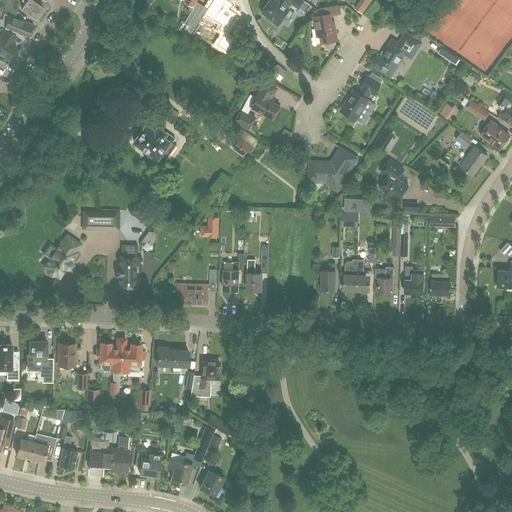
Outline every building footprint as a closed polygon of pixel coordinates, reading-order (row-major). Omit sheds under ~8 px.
[(16,15),(17,10),(11,7),(12,0),(6,0),(4,8),(16,15)] [(17,10),(19,0),(12,0),(11,7),(17,10)] [(39,11),(43,7),(33,0),(23,0),(25,2),(21,7),(35,17),(36,16),(38,16),(40,14),(39,11)] [(220,27),(218,30),(224,33),(235,14),(228,10),(232,4),(226,0),(211,0),(202,16),(216,24),(220,27)] [(269,19),(278,24),(292,3),(305,12),(311,5),(304,0),(303,0),(303,1),(301,0),(280,0),(280,2),(277,0),(269,0),(262,11),(270,17),(269,19)] [(355,8),(362,13),(365,8),(359,3),(355,8)] [(197,14),(191,11),(185,21),(190,24),(197,14)] [(321,35),(322,42),(325,42),(325,44),(327,48),(330,49),(332,48),(334,47),(335,42),(334,40),(337,40),(334,23),(331,24),(329,13),(314,16),(318,36),(321,35)] [(192,36),(201,21),(200,20),(202,18),(197,14),(190,24),(185,33),(192,36)] [(33,24),(10,15),(5,27),(5,28),(25,36),(33,24)] [(16,35),(5,29),(1,37),(0,36),(0,52),(10,58),(17,46),(11,43),(16,35)] [(391,76),(404,54),(411,58),(421,42),(406,32),(399,43),(392,38),(380,57),(379,57),(377,57),(376,57),(374,59),(373,60),(372,62),(373,63),(374,65),(391,76)] [(233,40),(224,34),(217,44),(228,51),(234,41),(233,40)] [(452,53),(442,46),(438,52),(448,59),(456,64),(460,58),(452,53)] [(374,93),(380,83),(367,76),(361,85),(364,86),(359,93),(354,90),(341,110),(356,119),(368,99),(366,97),(370,91),(374,93)] [(273,118),(280,106),(269,100),(276,88),(264,81),(259,91),(258,91),(255,96),(250,93),(245,103),(241,109),(235,121),(249,128),(255,117),(248,113),(252,106),(273,118)] [(511,122),(511,94),(506,90),(499,100),(506,105),(499,115),(509,122),(510,121),(511,122)] [(489,112),(470,99),(464,107),(484,120),(489,112)] [(451,118),(458,108),(450,103),(444,113),(451,118)] [(501,147),(510,135),(500,128),(500,127),(491,120),(481,134),(490,141),(491,140),(501,147)] [(169,153),(175,145),(172,142),(175,138),(159,126),(157,129),(153,126),(152,127),(147,124),(135,140),(158,157),(164,149),(169,153)] [(374,142),(383,148),(393,132),(384,126),(374,142)] [(461,131),(456,139),(465,146),(471,138),(461,131)] [(395,136),(387,153),(393,156),(402,140),(395,136)] [(251,144),(240,137),(233,147),(244,155),(251,144)] [(337,189),(357,158),(339,146),(330,161),(310,160),(309,180),(325,181),(337,189)] [(473,174),(487,155),(475,146),(461,165),(473,174)] [(397,201),(408,185),(398,178),(404,169),(389,159),(380,173),(387,177),(381,186),(392,194),(390,196),(397,201)] [(345,210),(369,211),(369,206),(359,205),(359,199),(346,199),(345,210)] [(147,225),(154,215),(146,209),(139,219),(147,225)] [(84,227),(117,228),(117,212),(84,211),(84,227)] [(351,226),(357,226),(358,213),(342,213),(342,222),(351,223),(351,226)] [(401,225),(400,256),(401,256),(401,260),(407,260),(408,235),(405,235),(405,224),(411,224),(411,215),(401,214),(401,225)] [(209,235),(218,236),(218,217),(209,217),(209,226),(202,226),(202,233),(209,233),(209,235)] [(401,225),(394,225),(393,255),(400,256),(401,225)] [(75,250),(79,244),(67,235),(62,241),(44,266),(48,269),(48,271),(50,274),(52,275),(55,274),(59,277),(77,252),(75,250)] [(119,274),(117,274),(117,277),(118,277),(118,286),(135,286),(135,265),(135,257),(130,257),(130,251),(137,251),(137,245),(122,244),(122,251),(123,251),(123,256),(119,256),(119,265),(117,265),(117,268),(119,268),(119,274)] [(333,257),(340,257),(341,247),(333,246),(333,257)] [(262,290),(262,273),(255,273),(255,259),(247,259),(247,289),(262,290)] [(343,290),(357,290),(357,259),(353,259),(353,261),(348,261),(345,263),(345,273),(344,273),(343,290)] [(357,259),(357,290),(369,291),(370,274),(363,274),(364,259),(357,259)] [(504,289),(504,287),(511,286),(511,260),(511,270),(498,270),(498,281),(496,281),(495,288),(504,289)] [(239,289),(239,269),(239,261),(234,261),(233,269),(224,269),(223,289),(239,289)] [(334,289),(335,263),(330,263),(330,270),(322,270),(322,289),(334,289)] [(374,277),(379,277),(378,291),(390,292),(390,286),(393,286),(394,267),(386,266),(386,268),(375,268),(374,277)] [(413,266),(405,266),(405,292),(423,293),(423,280),(424,270),(413,270),(413,266)] [(450,294),(450,269),(443,268),(442,274),(431,273),(431,293),(450,294)] [(208,303),(208,284),(182,284),(178,284),(178,294),(181,294),(181,302),(208,303)] [(26,353),(26,364),(40,365),(40,371),(40,376),(43,376),(43,381),(53,382),(53,358),(46,358),(47,340),(37,340),(37,339),(35,337),(33,337),(31,338),(31,340),(30,340),(30,353),(26,353)] [(0,368),(6,369),(6,380),(18,380),(18,357),(11,357),(11,343),(3,343),(3,341),(0,341),(0,368)] [(120,372),(120,371),(121,346),(111,346),(111,344),(109,344),(107,342),(104,342),(103,343),(101,343),(100,350),(97,350),(96,357),(100,357),(99,363),(100,363),(100,369),(112,370),(118,370),(118,372),(120,372)] [(74,365),(75,344),(58,343),(58,364),(74,365)] [(143,358),(144,351),(141,351),(141,345),(139,345),(138,344),(134,343),(133,345),(131,345),(131,346),(121,346),(120,371),(128,371),(128,370),(139,370),(139,364),(140,364),(140,358),(143,358)] [(157,363),(172,364),(173,349),(167,349),(167,346),(157,346),(157,363)] [(187,365),(188,350),(173,349),(172,364),(187,365)] [(218,360),(217,360),(216,359),(212,359),(211,360),(209,360),(202,360),(202,374),(202,377),(201,387),(191,387),(191,388),(190,395),(207,396),(207,388),(209,385),(210,377),(218,377),(218,360)] [(185,387),(191,388),(193,374),(194,372),(188,371),(185,387)] [(86,389),(87,372),(77,372),(76,388),(86,389)] [(73,392),(69,380),(58,383),(61,395),(73,392)] [(110,392),(119,393),(119,383),(110,382),(110,392)] [(98,389),(87,388),(86,408),(91,408),(97,400),(98,389)] [(140,407),(149,407),(149,395),(140,395),(140,407)] [(17,415),(15,426),(23,428),(26,418),(28,407),(20,405),(17,416),(17,415)] [(61,419),(60,425),(67,426),(68,420),(70,411),(63,409),(61,419)] [(87,409),(81,411),(83,415),(87,417),(90,417),(87,409)] [(209,416),(208,416),(207,418),(206,421),(227,434),(231,427),(210,414),(209,416)] [(0,446),(4,432),(10,433),(13,420),(2,417),(0,423),(0,446)] [(60,425),(57,436),(64,438),(62,448),(61,447),(60,453),(61,453),(59,464),(73,467),(75,456),(77,456),(78,451),(76,451),(77,450),(74,449),(69,448),(73,430),(67,429),(67,426),(60,425)] [(31,448),(29,457),(43,460),(44,457),(46,447),(53,449),(56,438),(48,436),(35,433),(33,440),(31,448)] [(213,433),(210,440),(207,447),(216,451),(221,436),(213,433)] [(126,470),(128,436),(117,435),(117,447),(111,447),(110,465),(110,469),(126,470)] [(101,439),(98,436),(95,436),(92,438),(90,438),(88,464),(110,465),(111,447),(107,446),(107,439),(101,439)] [(20,437),(16,453),(29,457),(31,448),(33,440),(20,437)] [(207,447),(210,440),(202,437),(195,456),(202,459),(207,447)] [(158,474),(160,454),(137,451),(135,464),(140,465),(139,472),(158,474)] [(190,463),(192,454),(186,452),(184,462),(170,458),(167,466),(173,468),(171,477),(186,481),(191,463),(190,463)] [(214,494),(223,476),(212,470),(215,462),(209,460),(206,468),(208,469),(199,487),(214,494)] [(93,478),(106,478),(106,468),(93,468),(93,478)] [(14,511),(18,511),(20,509),(3,503),(1,509),(0,508),(0,511),(12,511),(13,511),(14,511)]
